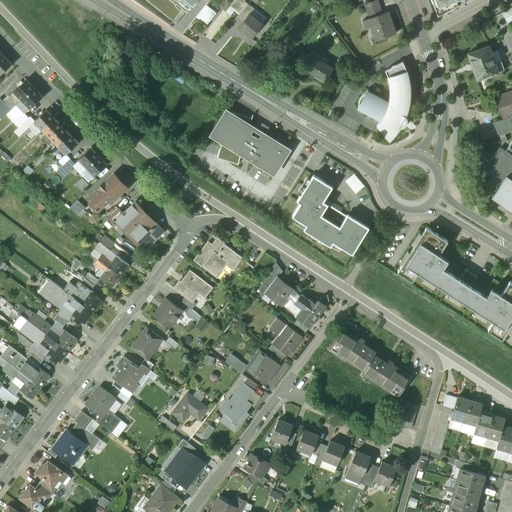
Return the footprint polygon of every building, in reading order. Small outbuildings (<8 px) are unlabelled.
[(244,1),(243,0),(235,0),(231,5),(241,13),(248,4),(244,1)] [(377,0),(374,0),(364,4),(367,11),(380,6),(377,0)] [(432,0),(438,15),(467,0),(432,0)] [(254,8),(248,4),(241,13),(238,16),(243,20),(249,13),(250,14),(254,8)] [(216,13),(207,5),(197,17),(206,25),(216,13)] [(380,6),(367,11),(377,40),(396,33),(387,10),(382,12),(380,6)] [(250,14),(249,13),(243,20),(238,27),(251,38),(263,24),(250,14)] [(367,18),(362,20),(365,27),(370,26),(367,18)] [(489,46),(468,54),(477,80),(498,73),(498,72),(495,63),(493,57),(492,55),(489,46)] [(323,56),(313,50),(311,54),(317,58),(320,60),(323,56)] [(12,64),(0,51),(0,74),(1,75),(12,64)] [(317,58),(311,54),(305,63),(312,67),(317,58)] [(320,60),(317,58),(312,67),(309,71),(316,75),(315,76),(325,82),(334,67),(320,60)] [(390,95),(389,103),(367,91),(366,93),(363,95),(360,98),(359,102),(359,106),(358,108),(381,121),(377,125),(389,140),(392,137),(396,133),(398,130),(399,131),(409,114),(407,113),(410,100),(410,86),(407,73),(402,61),(385,70),(388,78),(390,86),(390,95)] [(502,61),(495,63),(498,72),(505,70),(502,61)] [(26,79),(14,91),(16,93),(15,94),(17,96),(18,95),(22,99),(34,88),(26,79)] [(34,88),(22,99),(27,104),(26,105),(28,107),(29,106),(30,108),(42,96),(34,88)] [(511,91),(495,98),(502,117),(510,114),(510,112),(511,111),(511,91)] [(46,110),(34,121),(36,123),(35,124),(37,126),(38,125),(42,130),(55,118),(46,110)] [(230,114),(227,112),(212,134),(222,141),(241,152),(252,156),(251,158),(274,172),(288,150),(250,126),(230,114)] [(252,118),(231,112),(230,114),(250,126),(252,118)] [(62,126),(55,118),(42,130),(44,131),(43,132),(45,134),(46,133),(50,138),(62,126)] [(25,121),(15,131),(19,136),(29,126),(25,121)] [(62,126),(50,138),(55,142),(54,143),(56,145),(56,144),(58,146),(70,134),(62,126)] [(70,134),(58,146),(62,150),(61,151),(64,153),(66,154),(78,143),(70,134)] [(241,152),(222,141),(217,157),(238,164),(241,152)] [(91,147),(79,159),(80,160),(79,161),(81,164),(82,163),(87,167),(99,156),(91,147)] [(511,158),(501,151),(485,173),(493,178),(486,189),(493,194),(492,196),(508,207),(511,210),(511,158)] [(99,156),(87,167),(91,172),(90,173),(92,175),(93,174),(95,176),(107,164),(99,156)] [(70,159),(57,171),(61,175),(74,163),(70,159)] [(356,192),(365,186),(356,173),(346,180),(356,192)] [(114,175),(95,192),(94,196),(96,197),(90,202),(97,210),(109,200),(111,203),(127,188),(114,175)] [(333,186),(313,175),(297,201),(300,203),(292,216),(306,225),(303,230),(331,246),(333,243),(353,254),(369,227),(347,214),(346,216),(328,205),(328,204),(324,201),(333,186)] [(83,177),(76,184),(82,190),(89,183),(83,177)] [(85,207),(78,200),(69,208),(78,214),(83,209),(85,207)] [(97,210),(90,202),(85,207),(83,209),(88,214),(90,213),(92,215),(97,210)] [(134,202),(123,213),(116,205),(105,216),(108,219),(109,217),(114,223),(116,221),(125,231),(127,229),(144,212),(134,202)] [(144,212),(127,229),(137,240),(145,233),(153,241),(163,232),(144,212)] [(418,273),(455,298),(465,282),(459,279),(447,271),(443,268),(448,260),(444,258),(439,255),(444,247),(448,241),(426,227),(397,272),(412,282),(418,273)] [(218,240),(213,247),(208,243),(195,259),(216,275),(221,268),(222,269),(226,265),(233,270),(241,258),(242,257),(224,244),(223,244),(218,240)] [(444,247),(439,255),(444,258),(449,250),(444,247)] [(108,258),(102,253),(98,258),(104,263),(108,258)] [(117,255),(112,261),(108,258),(104,263),(121,275),(129,264),(117,255)] [(104,263),(98,258),(94,264),(100,268),(104,263)] [(241,258),(233,270),(245,279),(253,267),(241,258)] [(452,262),(447,271),(459,279),(465,270),(452,262)] [(121,275),(104,263),(100,268),(105,272),(100,278),(112,287),(121,275)] [(465,270),(459,279),(465,282),(471,286),(476,278),(477,277),(465,269),(465,270)] [(190,270),(181,282),(179,281),(174,288),(185,297),(192,302),(192,301),(199,292),(205,297),(212,287),(190,270)] [(270,270),(261,281),(269,287),(276,278),(277,278),(278,276),(270,270)] [(2,272),(0,275),(0,282),(1,281),(10,286),(10,287),(14,290),(19,282),(2,272)] [(294,288),(278,276),(277,278),(276,278),(269,287),(265,293),(282,305),(288,297),(287,297),(294,288)] [(476,278),(471,286),(483,294),(489,286),(476,278)] [(471,286),(465,282),(455,298),(493,321),(487,330),(503,340),(511,325),(511,282),(510,281),(506,287),(501,294),(496,291),(492,289),(487,296),(483,294),(471,286)] [(496,291),(501,294),(506,287),(501,284),(496,291)] [(309,299),(294,288),(287,297),(288,297),(303,308),(296,317),(298,318),(310,327),(323,309),(310,299),(309,299)] [(80,294),(75,289),(71,295),(76,299),(80,294)] [(102,301),(90,292),(85,297),(80,294),(76,299),(93,312),(102,301)] [(76,299),(71,295),(67,300),(72,304),(76,299)] [(182,310),(166,297),(153,315),(169,328),(182,310)] [(192,302),(185,297),(182,301),(191,308),(195,303),(192,301),(192,302)] [(93,312),(76,299),(72,304),(77,308),(73,314),(85,323),(93,312)] [(21,314),(13,325),(19,330),(28,319),(21,314)] [(204,331),(210,321),(202,316),(196,326),(204,331)] [(280,334),(272,343),(286,354),(288,355),(302,336),(277,317),(270,326),(280,334)] [(310,327),(298,318),(295,323),(306,331),(310,327)] [(47,333),(28,319),(19,330),(39,344),(43,339),(48,343),(52,337),(47,333)] [(163,339),(147,327),(131,348),(147,360),(163,339)] [(56,333),(50,328),(47,333),(52,337),(56,333)] [(344,328),(331,348),(364,369),(362,372),(399,395),(411,376),(393,365),(394,363),(389,360),(387,363),(374,355),(376,352),(363,343),(365,341),(360,338),(359,339),(344,328)] [(66,330),(61,336),(56,333),(52,337),(69,350),(78,339),(66,330)] [(34,344),(18,332),(14,337),(29,349),(30,349),(34,344)] [(69,350),(52,337),(48,343),(53,346),(49,352),(61,361),(69,350)] [(179,344),(169,337),(166,341),(175,348),(179,344)] [(286,354),(272,343),(269,348),(282,358),(286,354)] [(28,358),(9,344),(1,356),(12,364),(19,370),(23,365),(28,358)] [(30,349),(29,349),(26,354),(29,356),(29,357),(39,365),(43,359),(30,349)] [(247,365),(245,368),(265,384),(280,364),(259,349),(247,365)] [(138,367),(123,356),(117,365),(121,368),(113,378),(133,393),(139,385),(134,381),(142,371),(143,371),(138,367)] [(247,365),(236,357),(230,364),(241,373),(245,368),(247,365)] [(151,370),(142,363),(138,367),(143,371),(142,371),(147,375),(151,370)] [(12,364),(8,369),(15,375),(19,370),(12,364)] [(29,369),(23,365),(19,370),(25,374),(29,369)] [(38,366),(33,372),(29,369),(25,374),(42,387),(50,375),(38,366)] [(25,374),(19,370),(15,375),(21,379),(25,374)] [(318,377),(313,373),(309,377),(315,381),(318,377)] [(42,387),(25,374),(21,379),(26,383),(21,389),(33,398),(42,387)] [(257,385),(247,378),(244,382),(253,390),(257,385)] [(253,390),(244,382),(230,400),(229,399),(220,410),(220,411),(221,410),(240,424),(239,425),(240,425),(245,417),(242,415),(237,411),(245,400),(246,400),(253,390)] [(19,398),(3,386),(0,388),(0,395),(8,400),(14,405),(19,398)] [(116,398),(99,386),(86,404),(102,416),(107,409),(116,398)] [(129,399),(121,392),(118,396),(126,403),(129,399)] [(207,408),(188,393),(173,412),(183,420),(190,411),(199,418),(207,408)] [(457,397),(446,394),(443,405),(453,409),(454,409),(457,397)] [(470,399),(458,395),(457,397),(454,409),(451,418),(464,421),(470,399)] [(483,402),(470,399),(464,421),(476,425),(480,410),(483,402)] [(8,400),(1,409),(0,408),(0,416),(15,428),(23,417),(11,408),(14,405),(8,400)] [(245,400),(237,411),(242,415),(251,404),(246,400),(245,400)] [(418,405),(407,402),(400,425),(411,428),(418,405)] [(453,409),(442,405),(441,411),(452,414),(453,409)] [(121,420),(107,409),(102,416),(97,423),(111,433),(121,420)] [(493,414),(480,410),(476,425),(474,433),(486,436),(493,414)] [(92,419),(81,411),(74,420),(77,422),(85,428),(92,419)] [(452,414),(441,411),(439,417),(450,420),(452,414)] [(505,418),(493,414),(486,436),(499,440),(503,425),(505,418)] [(177,426),(163,415),(159,420),(173,431),(177,426)] [(15,428),(0,416),(0,434),(6,439),(15,428)] [(450,420),(439,417),(437,422),(448,426),(450,420)] [(293,425),(278,419),(271,437),(286,443),(290,431),(293,425)] [(85,428),(77,422),(70,432),(67,430),(53,448),(73,464),(87,445),(92,450),(100,439),(85,428)] [(448,426),(437,422),(436,428),(447,431),(448,426)] [(209,425),(201,435),(206,439),(214,429),(209,425)] [(499,440),(497,447),(509,451),(511,440),(511,428),(503,425),(499,440)] [(447,431),(436,428),(434,433),(445,437),(447,431)] [(304,430),(297,448),(311,453),(316,441),(319,436),(304,430)] [(296,433),(290,431),(286,443),(291,445),(296,433)] [(445,437),(434,433),(433,439),(443,442),(445,437)] [(184,447),(192,453),(196,449),(184,439),(178,446),(182,449),(184,447)] [(443,442),(433,439),(431,445),(442,448),(443,442)] [(345,447),(330,440),(327,446),(322,458),(337,464),(345,447)] [(322,443),(316,441),(311,453),(317,456),(322,443)] [(327,446),(322,443),(317,456),(322,458),(327,446)] [(442,448),(431,445),(429,451),(440,454),(442,448)] [(182,449),(174,458),(197,476),(206,464),(192,453),(184,447),(182,449)] [(371,457),(356,451),(348,468),(363,475),(368,462),(371,457)] [(268,462),(252,454),(245,468),(251,471),(261,476),(261,475),(268,462)] [(187,488),(197,476),(174,458),(166,469),(165,471),(174,478),(187,488)] [(69,475),(48,459),(45,463),(40,464),(34,471),(43,478),(43,477),(51,484),(52,483),(55,486),(60,480),(63,483),(69,475)] [(426,468),(428,461),(422,459),(419,466),(426,468)] [(475,465),(460,460),(458,467),(461,467),(473,471),(475,465)] [(397,467),(382,461),(379,467),(374,479),(389,485),(397,467)] [(368,462),(363,475),(369,477),(374,465),(368,462)] [(374,465),(369,477),(374,479),(379,467),(374,465)] [(487,468),(475,465),(473,471),(485,474),(487,468)] [(473,471),(461,467),(457,480),(482,487),(485,474),(473,471)] [(170,483),(174,478),(165,471),(166,469),(164,468),(159,474),(165,479),(170,483)] [(363,475),(348,468),(345,476),(360,482),(363,475)] [(261,476),(251,471),(248,477),(263,484),(267,478),(261,475),(261,476)] [(51,484),(43,477),(43,478),(39,483),(52,493),(55,488),(55,486),(52,483),(51,484)] [(170,483),(165,479),(161,485),(163,487),(164,486),(173,493),(177,488),(170,483)] [(482,487),(457,480),(453,493),(478,500),(482,487)] [(36,487),(30,483),(25,489),(22,490),(22,493),(19,497),(38,511),(39,511),(46,505),(42,502),(47,497),(43,494),(44,494),(35,488),(36,487)] [(52,493),(39,483),(36,487),(35,488),(44,494),(43,494),(47,497),(49,496),(52,493)] [(173,493),(164,486),(163,487),(161,485),(149,500),(144,507),(146,509),(150,511),(168,511),(179,498),(173,493)] [(474,511),(478,500),(453,493),(450,505),(473,511),(474,511)] [(102,496),(95,509),(100,511),(103,511),(110,500),(102,496)] [(144,496),(135,509),(139,511),(143,511),(146,509),(144,507),(149,500),(144,496)] [(241,511),(247,502),(238,497),(234,505),(233,506),(236,507),(233,511),(241,511)] [(486,507),(496,510),(498,503),(488,500),(486,507)] [(225,506),(216,501),(210,511),(233,511),(236,507),(233,506),(234,505),(227,502),(225,506)]
